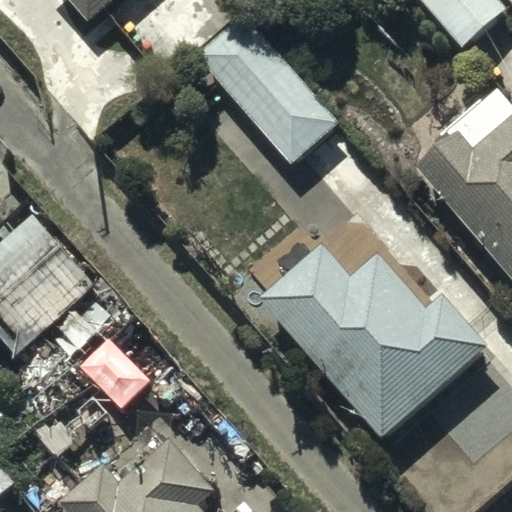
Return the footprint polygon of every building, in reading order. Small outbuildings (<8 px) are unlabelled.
[(62,0),(88,28),(120,0),(62,0)] [(494,0),(415,0),(462,53),(507,15),(494,0)] [(245,18),(197,62),(291,170),(340,128),(245,18)] [(467,156),(430,188),(511,282),(511,145),(488,166),(467,156)] [(36,221),(0,253),(0,335),(23,360),(100,291),(36,221)] [(322,252),(259,307),(383,446),(488,355),(442,302),(426,316),(378,260),(350,284),(322,252)] [(110,473),(66,511),(207,511),(221,501),(173,446),(124,489),(110,473)] [(0,475),(0,503),(14,491),(0,475)]
